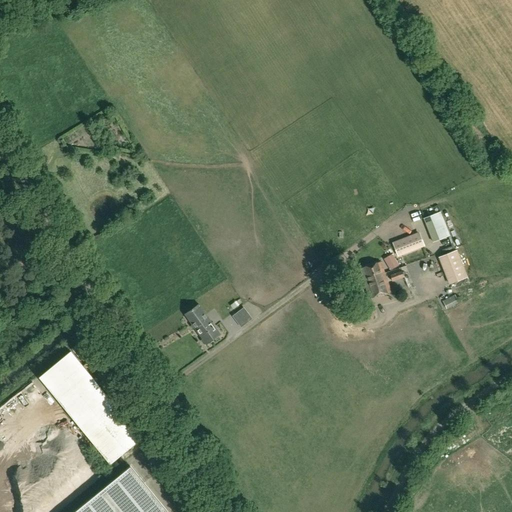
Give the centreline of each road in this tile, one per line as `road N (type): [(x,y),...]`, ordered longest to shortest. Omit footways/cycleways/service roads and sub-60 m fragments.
road 1 (unclassified): [(226,511),(0,142)]
road 2 (unclassified): [(384,511),(435,431),(511,374)]
